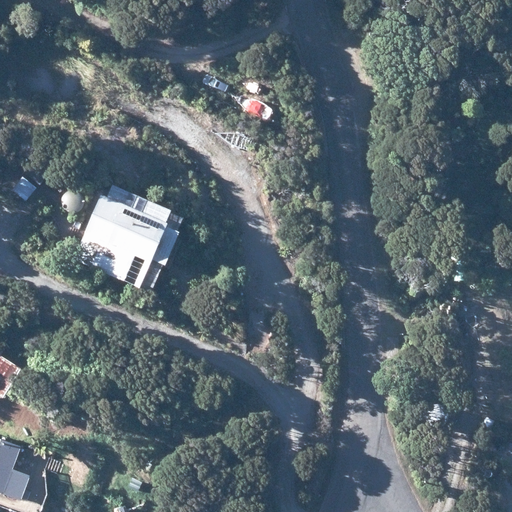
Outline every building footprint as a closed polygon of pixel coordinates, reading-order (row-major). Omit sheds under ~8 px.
[(0,35),(12,36),(12,12),(0,12),(0,35)] [(0,71),(42,100),(51,87),(0,52),(0,71)] [(55,85),(54,102),(84,105),(86,88),(55,85)] [(11,189),(25,198),(53,159),(39,150),(11,189)] [(101,189),(85,229),(152,256),(168,218),(101,189)] [(0,393),(3,396),(23,366),(0,351),(0,393)] [(0,489),(21,497),(31,472),(13,466),(22,444),(0,436),(0,489)]
